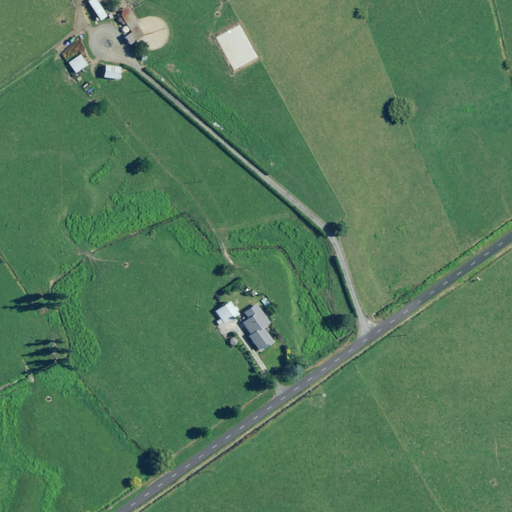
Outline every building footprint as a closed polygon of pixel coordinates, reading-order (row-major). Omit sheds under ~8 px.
[(107,16),(96,0),(89,0),(88,1),(100,20),(107,16)] [(144,36),(129,11),(121,15),(131,32),(124,36),(129,45),(144,36)] [(87,65),(80,54),(68,63),(75,73),(87,65)] [(120,67),(105,65),(103,77),(118,79),(120,67)] [(236,311),(238,310),(235,306),(234,307),(230,301),(215,311),(220,319),(216,321),(219,325),(223,323),(224,324),(239,314),(236,311)] [(263,327),(269,323),(256,304),(244,313),(248,318),(242,323),(250,333),(250,334),(248,336),(260,352),(273,342),(263,327)]
